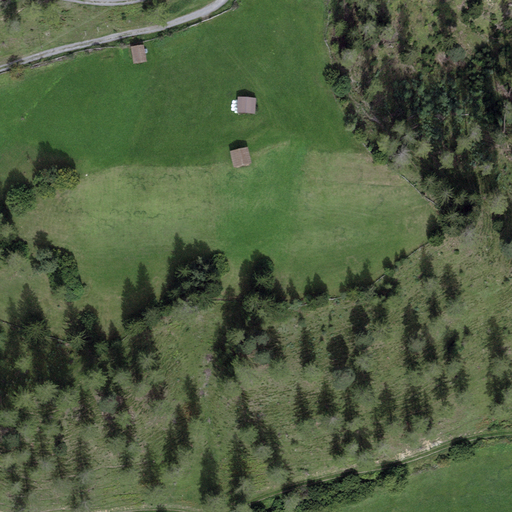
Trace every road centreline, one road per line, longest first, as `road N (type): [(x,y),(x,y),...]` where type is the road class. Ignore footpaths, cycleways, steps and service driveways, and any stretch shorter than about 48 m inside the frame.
road 1 (track): [(228,511),(469,438),(511,433)]
road 2 (track): [(222,0),(160,27),(0,68)]
